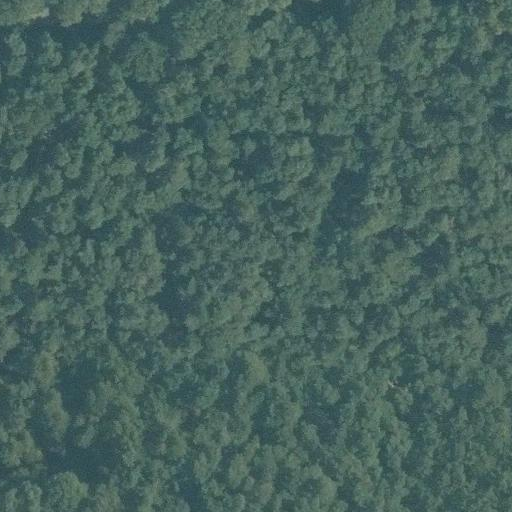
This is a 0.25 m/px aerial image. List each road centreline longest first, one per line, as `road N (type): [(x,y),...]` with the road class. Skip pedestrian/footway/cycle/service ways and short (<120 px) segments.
road 1 (track): [(210,511),(141,8)]
road 2 (unclassified): [(217,0),(0,12)]
